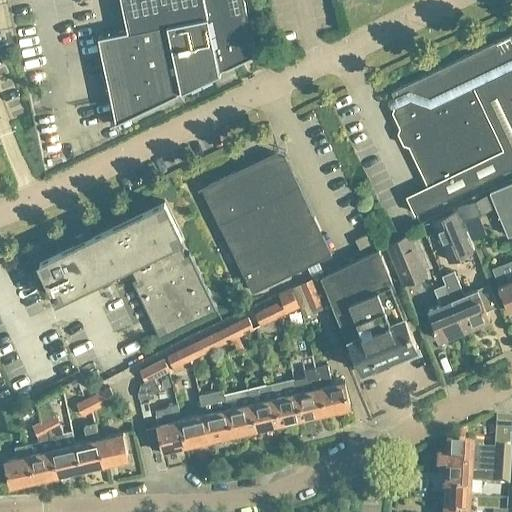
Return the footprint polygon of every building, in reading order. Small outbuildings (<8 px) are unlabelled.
[(254,50),(250,32),(243,0),(120,0),(127,30),(98,36),(115,120),(110,123),(111,124),(258,54),(257,52),(255,54),(254,50)] [(511,167),(511,34),(391,92),(397,105),(394,107),(392,112),(399,128),(398,133),(403,145),(409,147),(436,204),(511,167)] [(347,138),(361,131),(352,115),(339,122),(347,138)] [(40,146),(40,163),(55,163),(55,145),(40,146)] [(331,254),(299,186),(285,156),(274,152),(200,187),(201,188),(202,188),(219,224),(220,224),(252,292),(331,254)] [(511,234),(511,182),(489,192),(508,236),(511,234)] [(457,208),(458,211),(462,220),(495,208),(490,195),(457,208)] [(185,255),(178,239),(181,238),(164,201),(91,237),(88,230),(86,230),(88,233),(74,240),(72,237),(71,238),(74,245),(39,261),(57,297),(128,263),(135,278),(132,280),(159,337),(216,310),(189,253),(185,255)] [(459,222),(462,220),(458,211),(455,212),(455,211),(432,220),(432,221),(422,225),(426,235),(437,231),(449,261),(471,251),(459,222)] [(372,243),(368,233),(355,240),(360,249),(372,243)] [(426,274),(409,233),(387,242),(403,283),(426,274)] [(407,315),(379,248),(321,276),(348,340),(349,340),(362,371),(363,371),(403,354),(405,359),(419,353),(417,348),(418,348),(410,330),(419,326),(414,313),(407,315)] [(511,260),(494,268),(511,310),(511,309),(511,260)] [(490,319),(479,293),(477,294),(475,289),(464,294),(454,271),(442,276),(446,284),(454,303),(465,329),(490,319)] [(300,283),(300,284),(292,288),(304,317),(324,309),(312,279),(300,283)] [(465,329),(454,303),(446,284),(434,289),(440,304),(428,309),(430,313),(428,314),(439,340),(465,329)] [(281,301),(273,305),(278,316),(299,307),(291,289),(278,294),(281,301)] [(261,325),(278,316),(273,305),(255,314),(261,325)] [(253,329),(247,317),(230,326),(232,339),(239,352),(245,349),(238,336),(253,329)] [(232,339),(230,326),(221,331),(211,336),(214,348),(226,342),(232,339)] [(194,358),(214,348),(211,336),(184,348),(190,360),(193,370),(197,368),(194,358)] [(190,360),(184,348),(168,356),(175,372),(183,368),(181,364),(190,360)] [(159,388),(154,379),(170,371),(164,359),(139,371),(145,382),(140,384),(137,393),(139,398),(159,388)] [(351,406),(344,379),(332,382),(327,363),(316,366),(327,411),(351,406)] [(303,417),(327,411),(316,366),(304,369),(309,388),(297,391),(303,417)] [(303,417),(297,391),(296,391),(293,378),(271,383),(280,423),(303,417)] [(248,393),(257,428),(280,423),(271,383),(270,384),(247,389),(248,393)] [(62,385),(59,396),(75,400),(78,389),(62,385)] [(108,388),(84,400),(90,412),(114,399),(108,388)] [(224,394),(223,389),(199,394),(204,413),(203,413),(210,440),(233,434),(225,398),(224,394)] [(225,398),(233,434),(257,428),(248,393),(247,389),(224,394),(225,398)] [(81,416),(90,412),(84,400),(75,404),(81,416)] [(186,445),(177,404),(168,406),(166,409),(169,421),(156,425),(162,451),(186,445)] [(203,413),(181,419),(178,404),(177,404),(186,445),(210,440),(203,413)] [(56,415),(41,422),(47,434),(57,475),(81,470),(75,443),(76,443),(72,430),(63,432),(63,429),(62,428),(62,426),(61,425),(56,415)] [(25,445),(34,481),(57,475),(47,434),(41,422),(32,427),(36,435),(38,442),(25,445)] [(104,464),(98,438),(95,423),(85,425),(84,428),(87,440),(76,443),(75,443),(81,470),(104,464)] [(466,431),(457,435),(459,442),(469,439),(466,431)] [(122,432),(98,438),(104,464),(128,458),(122,432)] [(34,481),(25,445),(15,447),(17,457),(3,460),(10,487),(34,481)] [(437,471),(446,472),(446,471),(510,475),(511,451),(497,450),(497,452),(474,451),(474,449),(448,447),(447,461),(438,460),(437,471)] [(471,496),(472,484),(509,486),(510,475),(446,471),(446,472),(445,495),(471,496)] [(470,511),(471,496),(445,495),(443,511),(470,511)]
